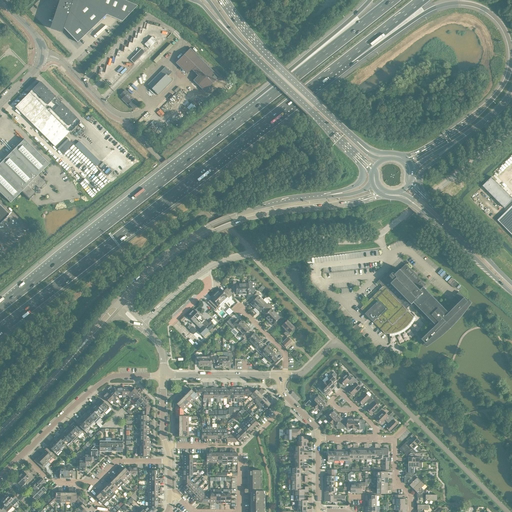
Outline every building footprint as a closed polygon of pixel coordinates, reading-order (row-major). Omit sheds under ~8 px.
[(138,6),(124,0),(60,0),(53,24),(63,27),(78,42),(107,15),(123,22),(138,6)] [(144,44),(148,48),(156,41),(152,36),(144,44)] [(156,63),(173,46),(170,44),(153,61),(156,63)] [(130,60),(134,63),(145,52),(141,48),(130,60)] [(180,58),(209,87),(219,76),(191,48),(180,58)] [(172,81),(168,76),(171,73),(165,67),(147,85),(158,95),(172,81)] [(15,107),(30,122),(55,147),(80,121),(40,81),(15,107)] [(223,89),(221,87),(212,96),(215,98),(223,89)] [(122,99),(128,105),(129,105),(133,109),(138,104),(125,90),(120,95),(123,98),(122,99)] [(0,163),(0,192),(10,203),(21,192),(29,199),(46,182),(38,175),(49,164),(24,139),(0,163)] [(511,196),(492,176),(483,186),(505,208),(511,200),(511,196)] [(0,223),(9,215),(0,205),(0,223)] [(511,205),(497,220),(498,221),(511,234),(511,205)] [(361,308),(360,309),(368,316),(369,318),(380,329),(381,330),(385,334),(387,334),(390,334),(392,334),(394,333),(397,333),(399,332),(401,331),(403,330),(405,328),(407,327),(409,325),(410,323),(412,321),(413,319),(414,316),(407,309),(411,304),(412,304),(414,302),(436,325),(433,328),(422,339),(425,342),(426,343),(425,344),(427,346),(429,345),(433,342),(437,339),(441,336),(444,333),(448,330),(451,327),(455,323),(458,320),(461,316),(464,312),(467,308),(470,304),(471,303),(469,301),(468,301),(466,299),(464,297),(459,292),(455,296),(460,302),(452,310),(449,313),(447,311),(426,289),(424,287),(426,285),(422,280),(421,279),(417,275),(416,274),(412,270),(410,268),(406,264),(400,269),(397,273),(395,274),(393,272),(390,276),(386,280),(388,282),(364,305),(361,308)] [(242,295),(242,283),(236,283),(236,281),(233,281),(233,286),(229,290),(230,291),(232,289),(236,289),(236,295),(242,295)] [(255,289),(255,281),(248,281),(248,283),(242,283),(242,295),(248,295),(248,289),(255,289)] [(223,301),(227,297),(228,298),(233,294),(230,291),(229,290),(227,288),(225,290),(223,293),(219,289),(215,293),(223,301)] [(250,303),(254,308),(262,300),(258,296),(259,294),(257,292),(252,297),(254,299),(250,303)] [(223,301),(215,293),(210,297),(214,302),(210,306),(215,311),(220,307),(225,303),(223,301)] [(265,310),(270,305),(268,303),(267,304),(262,300),(254,308),(259,312),(263,308),(265,310)] [(263,316),(267,321),(275,313),(271,309),(272,307),(270,305),(265,310),(267,312),(263,316)] [(207,324),(204,320),(194,309),(193,310),(192,310),(190,312),(203,326),(208,331),(214,325),(215,326),(217,323),(213,319),(210,321),(207,324)] [(203,336),(208,331),(203,326),(190,312),(187,315),(188,315),(187,316),(197,326),(198,326),(200,328),(197,331),(203,336)] [(275,313),(267,321),(272,325),(276,321),(278,323),(283,318),(281,316),(279,317),(275,313)] [(237,333),(239,331),(246,324),(241,320),(239,322),(237,319),(235,321),(233,319),(227,325),(231,330),(231,331),(235,335),(237,333)] [(290,334),(289,333),(294,327),(287,320),(281,326),(286,331),(283,334),(286,337),(290,334)] [(244,339),(250,333),(248,331),(250,329),(246,324),(239,331),(243,335),(242,336),(244,339)] [(251,344),(258,337),(254,333),(252,335),(250,333),(244,339),(243,340),(245,342),(247,340),(251,344)] [(262,346),(260,344),(263,341),(258,337),(251,344),(250,345),(257,351),(262,346)] [(288,337),(282,343),(286,347),(292,341),(288,337)] [(264,357),(271,350),(267,346),(264,348),(262,346),(257,351),(259,354),(260,353),(264,357)] [(276,359),(273,356),(275,354),(271,350),(264,357),(263,358),(267,362),(270,365),(276,359)] [(216,363),(216,366),(222,366),(222,356),(223,356),(222,352),(218,352),(217,352),(217,353),(213,353),(213,355),(213,363),(216,363)] [(228,356),(223,356),(222,356),(222,366),(228,366),(228,363),(231,363),(231,353),(228,353),(228,356)] [(204,366),(204,356),(199,356),(199,355),(195,355),(195,363),(198,363),(198,366),(204,366)] [(213,363),(213,355),(210,355),(210,356),(204,356),(204,366),(210,366),(210,363),(213,363)] [(351,383),(355,379),(353,377),(352,378),(347,373),(340,381),(343,384),(343,385),(344,385),(349,381),(351,383)] [(327,381),(325,383),(332,390),(336,386),(334,384),(335,383),(334,381),(336,379),(331,375),(328,378),(329,379),(327,381)] [(358,381),(355,379),(351,383),(353,385),(348,390),(349,391),(350,392),(353,395),(360,388),(356,383),(358,381)] [(332,390),(325,383),(322,385),(323,386),(321,388),(320,386),(317,388),(322,393),(324,391),(328,395),(332,390)] [(108,390),(106,392),(116,402),(117,400),(114,397),(116,395),(117,395),(111,390),(109,387),(107,389),(108,390)] [(129,401),(130,400),(141,389),(139,388),(136,390),(134,388),(133,390),(128,395),(130,398),(129,400),(129,401)] [(197,396),(192,391),(191,389),(189,391),(186,388),(184,390),(195,401),(196,400),(195,399),(197,396)] [(142,396),(140,394),(142,391),(141,389),(130,400),(129,401),(130,401),(132,400),(135,402),(142,396)] [(251,400),(252,401),(262,390),(261,389),(258,391),(256,389),(254,391),(255,391),(249,396),(252,399),(251,400)] [(195,401),(184,390),(183,392),(186,394),(184,396),(190,403),(193,400),(194,402),(195,401)] [(254,401),(256,403),(263,397),(261,395),(264,392),(262,390),(252,401),(253,402),(254,401)] [(114,403),(116,402),(106,392),(104,394),(103,393),(101,395),(109,402),(111,400),(114,403)] [(369,403),(373,398),(371,396),(370,397),(365,392),(358,400),(361,403),(361,404),(363,405),(367,400),(369,403)] [(137,406),(137,407),(148,396),(146,395),(144,398),(142,396),(135,402),(138,405),(137,406)] [(313,404),(316,407),(323,399),(319,395),(315,399),(313,396),(309,401),(311,403),(312,402),(314,404),(313,404)] [(142,410),(147,404),(147,405),(149,403),(147,401),(150,398),(148,396),(137,407),(138,408),(139,407),(142,410)] [(187,406),(190,403),(184,396),(181,398),(179,396),(177,397),(188,408),(188,407),(187,406)] [(258,407),(259,408),(270,397),(268,396),(265,399),(263,397),(256,403),(259,406),(258,407)] [(188,408),(177,397),(175,399),(178,402),(176,404),(178,405),(183,411),(183,410),(186,408),(187,409),(188,408)] [(270,397),(259,408),(260,409),(261,408),(264,411),(271,404),(268,402),(271,399),(270,397)] [(376,401),(373,398),(369,403),(371,405),(367,409),(368,410),(369,411),(372,414),(379,407),(374,402),(376,401)] [(111,409),(101,399),(98,402),(97,401),(95,403),(104,412),(106,414),(111,409)] [(323,399),(316,407),(318,409),(320,410),(319,411),(322,413),(326,409),(324,407),(327,404),(323,399)] [(93,406),(91,409),(99,417),(104,412),(95,403),(93,405),(93,406)] [(87,410),(85,412),(94,422),(99,417),(91,409),(88,411),(87,410)] [(329,420),(331,422),(338,415),(334,410),(330,414),(328,412),(324,416),(326,418),(327,418),(329,419),(329,420)] [(392,412),(390,414),(388,416),(384,411),(376,419),(379,422),(380,423),(381,424),(386,419),(388,421),(392,416),(395,414),(392,412)] [(84,416),(81,418),(89,426),(94,422),(85,412),(83,415),(84,416)] [(247,420),(254,427),(256,425),(258,428),(260,426),(250,415),(249,416),(250,417),(247,420)] [(331,422),(333,424),(335,426),(336,426),(337,427),(337,429),(344,429),(344,428),(344,423),(342,423),(342,422),(340,421),(342,419),(338,415),(331,422)] [(392,416),(388,421),(390,423),(386,427),(387,428),(388,429),(391,432),(398,425),(394,420),(395,419),(392,416)] [(89,426),(81,418),(79,421),(78,420),(75,422),(84,431),(89,426)] [(350,428),(353,428),(353,418),(347,418),(347,422),(344,422),(344,423),(344,428),(350,428)] [(359,418),(353,418),(353,428),(356,428),(359,428),(359,429),(364,429),(364,421),(359,421),(359,418)] [(243,422),(242,423),(253,433),(254,432),(252,429),(254,427),(247,420),(244,423),(243,422)] [(69,428),(77,436),(82,431),(73,422),(70,425),(71,426),(69,428)] [(242,425),(240,427),(246,434),(248,432),(251,435),(253,433),(242,423),(241,423),(242,425)] [(244,436),(246,434),(240,427),(238,426),(235,430),(246,441),(247,439),(244,436)] [(65,430),(63,432),(72,441),(77,436),(69,428),(66,431),(65,430)] [(295,433),(295,429),(292,429),(292,430),(283,430),(283,440),(292,440),(292,436),(295,436),(295,433)] [(233,434),(232,434),(238,440),(239,441),(241,439),(244,442),(246,441),(235,430),(234,431),(235,432),(233,434)] [(59,438),(66,444),(67,446),(72,441),(63,432),(61,434),(61,435),(59,438)] [(308,446),(308,436),(301,436),(301,433),(300,433),(295,433),(295,436),(295,437),(298,437),(299,437),(299,446),(294,446),(308,446)] [(58,436),(55,439),(54,438),(52,440),(61,449),(66,444),(59,438),(58,436)] [(404,451),(406,452),(410,449),(413,449),(421,441),(417,438),(413,442),(410,442),(408,440),(400,449),(403,452),(404,451)] [(61,449),(52,440),(49,442),(50,443),(48,446),(56,454),(61,449)] [(91,449),(91,455),(91,460),(97,460),(97,459),(99,457),(99,452),(99,446),(94,446),(92,448),(92,449),(91,449)] [(41,454),(48,462),(53,458),(54,459),(56,457),(47,447),(44,449),(45,450),(41,454)] [(410,449),(406,452),(405,453),(409,457),(409,462),(419,462),(419,457),(415,457),(415,454),(417,452),(413,449),(410,449)] [(44,466),(48,462),(41,454),(37,459),(36,458),(33,460),(43,470),(45,467),(44,466)] [(85,471),(85,466),(85,457),(83,457),(80,460),(80,461),(77,461),(76,469),(79,469),(79,471),(85,471)] [(419,462),(409,462),(409,468),(405,471),(407,473),(409,476),(412,476),(413,476),(417,472),(415,471),(415,467),(419,467),(419,462)] [(66,478),(66,466),(60,466),(60,471),(57,471),(57,478),(66,478)] [(66,466),(66,478),(75,478),(75,471),(72,471),(72,466),(66,466)] [(131,475),(126,469),(125,468),(123,470),(120,467),(118,469),(129,479),(130,479),(129,478),(131,475)] [(34,477),(26,469),(21,474),(21,473),(14,479),(22,487),(25,483),(27,485),(34,477)] [(128,480),(129,479),(118,469),(117,470),(119,473),(117,475),(124,482),(127,479),(128,480)] [(252,491),(251,511),(262,511),(263,491),(260,491),(260,470),(249,470),(249,491),(252,491)] [(325,481),(335,481),(335,473),(334,473),(328,473),(328,476),(325,476),(325,481)] [(413,488),(421,481),(418,477),(414,481),(412,478),(412,476),(409,476),(407,473),(404,476),(404,482),(407,482),(407,485),(410,485),(413,488)] [(126,484),(124,482),(117,475),(115,477),(113,474),(111,476),(121,485),(122,487),(126,484)] [(117,489),(120,486),(121,485),(111,476),(109,477),(112,480),(110,482),(117,489)] [(43,480),(41,478),(37,481),(31,488),(33,490),(29,494),(35,500),(46,490),(40,484),(43,480)] [(114,492),(117,489),(110,482),(108,484),(105,481),(104,483),(114,494),(115,493),(114,492)] [(190,481),(185,486),(183,488),(185,490),(182,493),(184,494),(195,483),(194,483),(193,484),(190,481)] [(421,481),(413,488),(417,492),(417,498),(419,498),(424,498),(426,495),(426,490),(424,490),(421,488),(424,484),(421,481)] [(115,494),(114,494),(104,483),(102,485),(105,487),(103,489),(111,498),(115,494)] [(190,495),(197,488),(199,487),(195,483),(184,494),(186,496),(188,493),(190,495)] [(351,493),(357,493),(357,483),(348,483),(348,484),(348,487),(348,490),(351,490),(351,493)] [(365,490),(365,486),(365,483),(357,483),(357,493),(362,493),(362,490),(365,490)] [(190,500),(191,501),(202,491),(201,490),(200,491),(197,488),(190,495),(192,497),(190,500)] [(111,498),(103,489),(101,491),(98,489),(97,490),(107,501),(108,502),(111,498)] [(4,498),(13,507),(19,501),(8,490),(6,493),(7,494),(4,498)] [(107,501),(97,490),(95,492),(98,495),(96,497),(102,503),(105,501),(106,502),(107,501)] [(198,502),(199,501),(204,495),(202,493),(203,491),(202,491),(191,501),(193,503),(196,500),(198,502)] [(334,496),(334,493),(334,492),(324,492),(324,501),(333,501),(333,496),(334,496)] [(51,506),(55,502),(55,495),(52,495),(46,501),(51,506)] [(76,502),(79,506),(80,506),(85,501),(79,495),(76,495),(76,502)] [(395,495),(395,505),(396,505),(407,505),(405,504),(405,497),(402,497),(402,495),(395,495)] [(424,498),(419,498),(419,501),(417,501),(417,505),(418,505),(428,505),(428,502),(431,500),(437,500),(437,495),(426,495),(424,498)] [(0,500),(0,505),(6,511),(7,511),(13,507),(4,498),(0,501),(0,500)] [(77,511),(78,511),(80,511),(86,507),(84,505),(87,502),(86,500),(85,501),(80,506),(79,506),(75,511),(76,511),(77,511)]
